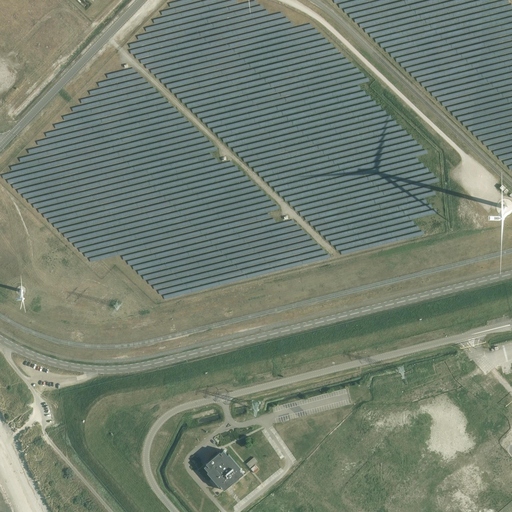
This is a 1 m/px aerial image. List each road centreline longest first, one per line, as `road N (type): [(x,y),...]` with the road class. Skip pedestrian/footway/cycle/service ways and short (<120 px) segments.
road 1 (unclassified): [(511,273),(124,368),(55,363),(0,339)]
road 2 (unclassified): [(175,511),(150,478),(146,453),(155,426),(178,408),(511,324)]
road 3 (track): [(105,37),(329,248)]
road 4 (track): [(287,0),(338,34),(510,200)]
road 5 (unclassified): [(141,0),(0,146)]
